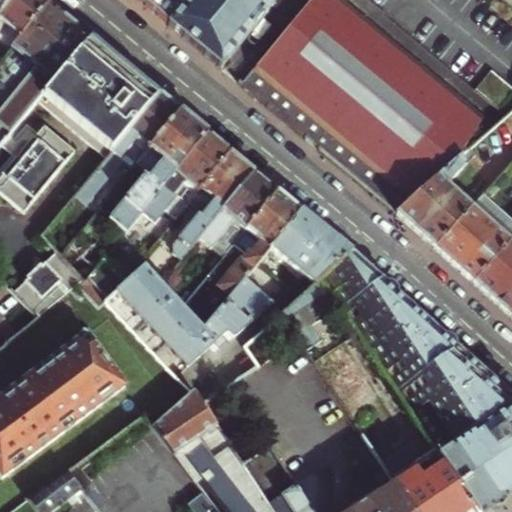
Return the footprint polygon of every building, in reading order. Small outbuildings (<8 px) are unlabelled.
[(15,0),(0,18),(0,44),(1,43),(0,41),(0,36),(15,48),(51,5),(44,0),(15,0)] [(0,0),(0,18),(15,0),(0,0)] [(188,0),(136,0),(167,26),(188,0)] [(188,0),(167,26),(176,32),(220,69),(277,0),(188,0)] [(396,215),(452,165),(482,113),(403,48),(345,0),(309,0),(239,85),(308,142),(396,215)] [(51,5),(15,48),(0,66),(0,149),(1,148),(23,122),(39,103),(92,39),(71,21),(51,5)] [(92,39),(39,103),(108,160),(161,96),(128,70),(92,39)] [(475,91),(498,110),(511,94),(511,88),(491,71),(475,91)] [(161,96),(108,160),(78,197),(89,205),(126,161),(136,169),(182,114),(172,106),(161,96)] [(195,125),(182,114),(136,169),(141,173),(104,219),(126,237),(144,216),(209,136),(195,125)] [(23,122),(1,148),(17,161),(39,135),(23,122)] [(75,154),(45,128),(39,135),(17,161),(0,181),(0,194),(24,215),(75,154)] [(222,147),(209,136),(144,216),(156,226),(166,214),(177,222),(186,211),(232,155),(222,147)] [(243,165),(232,155),(186,211),(197,220),(174,248),(174,255),(183,262),(201,240),(255,175),(243,165)] [(435,250),(472,209),(460,199),(447,187),(467,166),(459,159),(452,165),(396,215),(416,233),(435,250)] [(266,184),(255,175),(201,240),(213,250),(217,245),(229,255),(235,248),(247,233),(279,195),(266,184)] [(460,199),(472,209),(484,196),(487,192),(476,182),(460,199)] [(290,204),(279,195),(247,233),(255,239),(242,254),(214,288),(230,302),(249,279),(271,252),(303,214),(290,204)] [(484,196),(472,209),(502,237),(511,220),(484,196)] [(502,237),(472,209),(435,250),(455,268),(473,284),(510,244),(511,241),(511,220),(502,237)] [(345,250),(303,214),(271,252),(315,289),(321,282),(352,255),(345,250)] [(255,239),(247,233),(235,248),(242,254),(255,239)] [(511,318),(511,245),(510,244),(473,284),(493,302),(511,318)] [(217,245),(213,250),(225,260),(229,255),(217,245)] [(38,319),(84,281),(58,252),(15,290),(38,319)] [(407,305),(352,255),(321,282),(339,309),(437,456),(473,511),(491,511),(511,498),(511,400),(472,363),(437,333),(407,305)] [(100,309),(119,293),(129,284),(104,264),(87,285),(86,283),(79,288),(100,309)] [(273,307),(249,279),(230,302),(206,331),(146,269),(129,284),(119,293),(189,371),(230,334),(236,340),(273,307)] [(321,282),(315,289),(284,316),(299,337),(303,335),(306,339),(312,335),(309,330),(339,309),(321,282)] [(81,300),(85,297),(79,290),(75,293),(81,300)] [(0,476),(4,481),(126,389),(119,378),(121,376),(98,345),(95,347),(86,335),(0,399),(0,476)] [(367,442),(300,340),(231,387),(297,487),(298,489),(367,442)] [(274,511),(270,505),(197,394),(155,431),(217,511),(274,511)] [(473,511),(437,456),(422,466),(410,447),(382,465),(393,482),(413,511),(473,511)] [(69,475),(82,492),(86,497),(94,490),(81,473),(90,466),(87,462),(69,475)] [(53,511),(82,492),(69,475),(31,503),(37,511),(53,511)] [(413,511),(393,482),(347,511),(413,511)] [(313,511),(298,489),(297,487),(270,505),(274,511),(313,511)] [(12,511),(32,511),(27,503),(12,511)]
